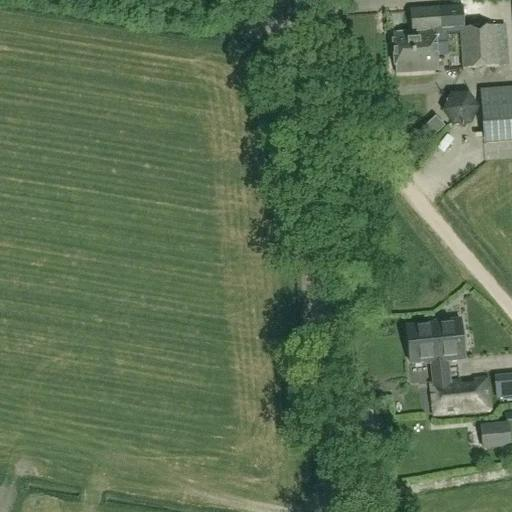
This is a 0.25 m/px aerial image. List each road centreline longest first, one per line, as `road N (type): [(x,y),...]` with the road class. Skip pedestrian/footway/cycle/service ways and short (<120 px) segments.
road 1 (unclassified): [(338,511),(293,60),(244,0)]
road 2 (track): [(511,314),(293,60)]
